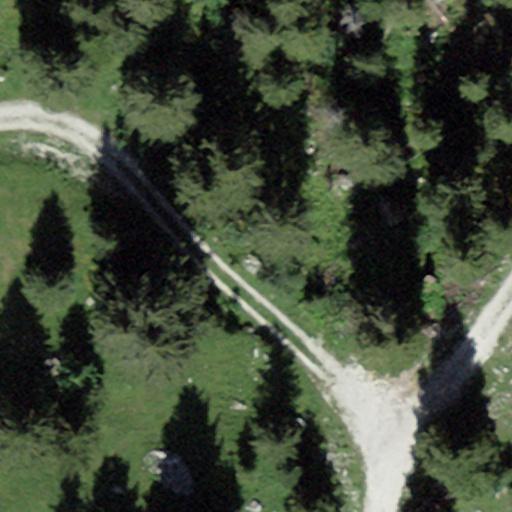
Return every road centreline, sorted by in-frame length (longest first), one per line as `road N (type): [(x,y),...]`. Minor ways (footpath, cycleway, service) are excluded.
road 1 (track): [(401,414),(341,385),(98,139),(25,110),(0,112)]
road 2 (track): [(511,279),(449,375),(401,414),(382,511)]
